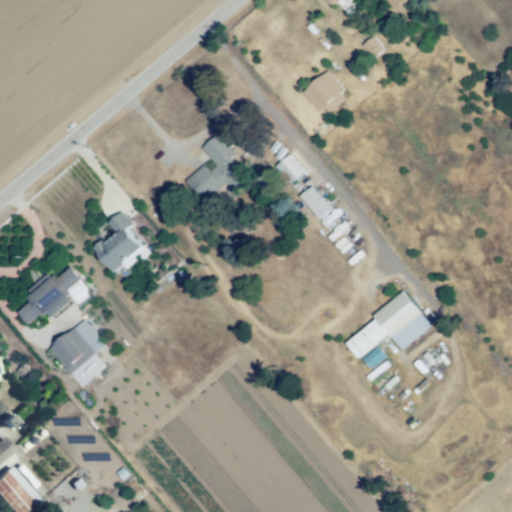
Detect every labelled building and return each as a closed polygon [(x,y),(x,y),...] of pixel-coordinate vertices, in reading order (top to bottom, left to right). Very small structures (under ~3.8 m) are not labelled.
[(362,45),(374,58),(384,49),(373,35),(362,45)] [(330,71),(349,92),(317,120),(298,98),(330,71)] [(197,145),(213,132),(243,168),(227,181),(197,145)] [(277,163),(291,152),(311,176),(298,187),(277,163)] [(321,218),(300,194),(311,185),(331,208),(321,218)] [(121,225),(139,247),(111,271),(93,249),(121,225)] [(46,274),(52,281),(70,265),(80,277),(65,291),(71,297),(49,318),(42,310),(25,325),(15,314),(28,301),(23,295),(46,274)] [(346,343),(375,319),(371,314),(401,289),(429,322),(399,348),(385,332),(356,356),(346,343)] [(46,346),(81,316),(98,337),(63,366),(46,346)] [(385,357),(371,369),(364,360),(378,348),(385,357)] [(98,352),(109,366),(82,389),(71,375),(98,352)] [(26,363),(33,371),(22,381),(14,372),(26,363)] [(0,426),(3,430),(13,421),(0,404),(0,426)] [(0,441),(11,455),(0,464),(0,441)] [(10,511),(0,499),(0,473),(7,467),(34,499),(18,511),(10,511)]
